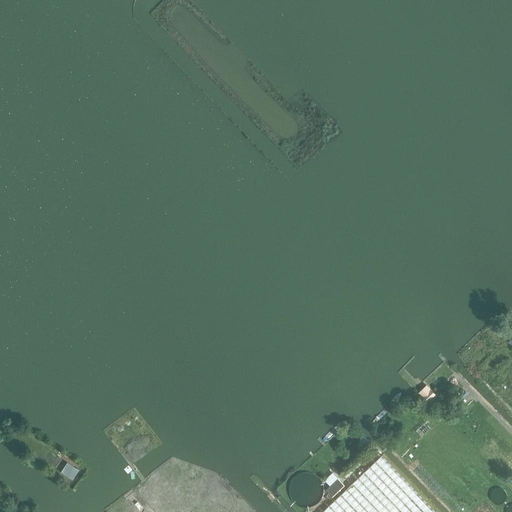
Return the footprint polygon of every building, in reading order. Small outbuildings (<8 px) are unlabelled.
[(486,332),(480,337),(492,349),(490,350),(493,353),(500,346),(486,332)] [(427,384),(418,393),(427,402),(436,394),(427,384)] [(437,511),(382,455),(322,511),(437,511)] [(77,469),(67,462),(62,471),(72,477),(77,469)] [(332,496),(337,491),(344,484),(337,478),(325,490),(332,496)]
